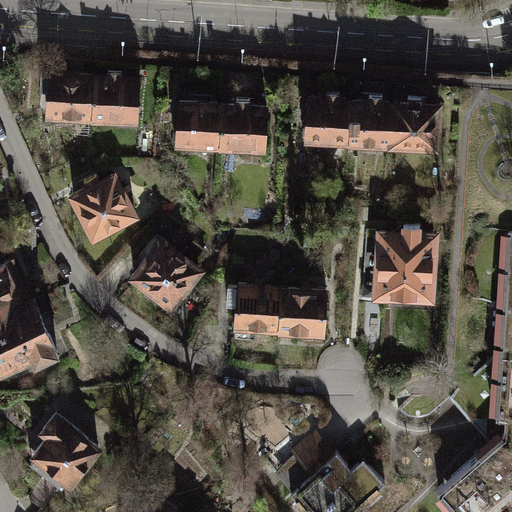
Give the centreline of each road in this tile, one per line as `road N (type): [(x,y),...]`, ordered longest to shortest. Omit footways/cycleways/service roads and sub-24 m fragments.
road 1 (secondary): [(0,7),(442,39),(511,34)]
road 2 (residential): [(0,112),(68,259),(127,323),(221,370),(342,380)]
